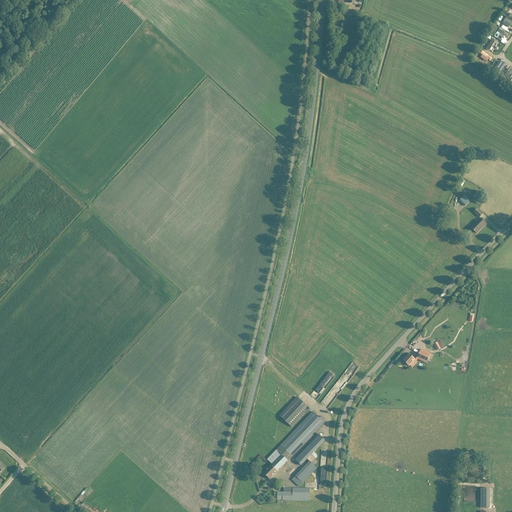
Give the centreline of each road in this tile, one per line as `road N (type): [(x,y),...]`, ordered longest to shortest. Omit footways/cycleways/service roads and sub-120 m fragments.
road 1 (unclassified): [(223,511),(302,170),(321,0)]
road 2 (unclassified): [(334,511),(343,416),(361,383),(511,224)]
